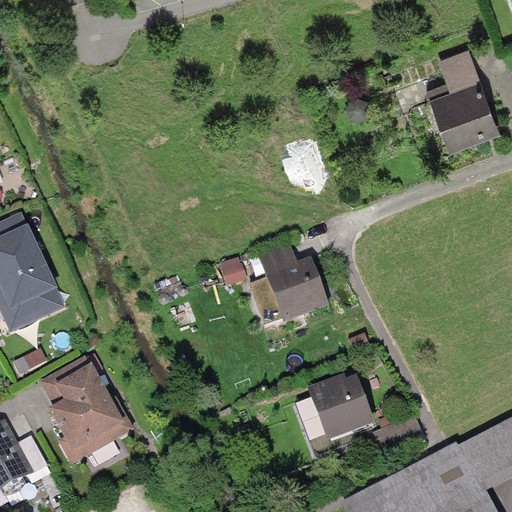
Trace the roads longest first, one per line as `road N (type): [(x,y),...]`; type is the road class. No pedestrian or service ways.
road 1 (residential): [(511,166),(351,226),(338,249),(436,444)]
road 2 (residential): [(94,37),(224,0)]
